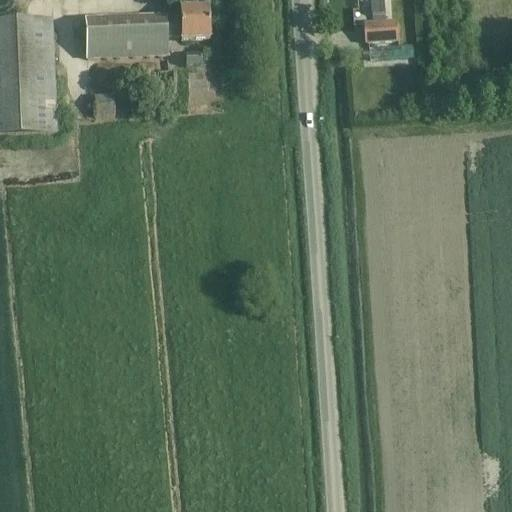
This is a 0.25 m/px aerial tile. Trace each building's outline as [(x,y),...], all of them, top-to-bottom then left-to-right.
[(371,0),(372,19),(385,18),(383,0),(371,0)] [(164,19),(85,23),(86,62),(167,58),(166,41),(180,40),(180,43),(209,42),(207,10),(179,11),(179,19),(164,19)] [(397,24),(365,26),(366,46),(398,44),(397,24)] [(0,139),(54,138),(50,25),(0,27),(0,139)] [(185,69),(201,68),(200,57),(184,57),(185,69)] [(156,75),(157,94),(173,94),(172,74),(156,75)] [(111,98),(91,100),(93,120),(112,119),(111,98)]
